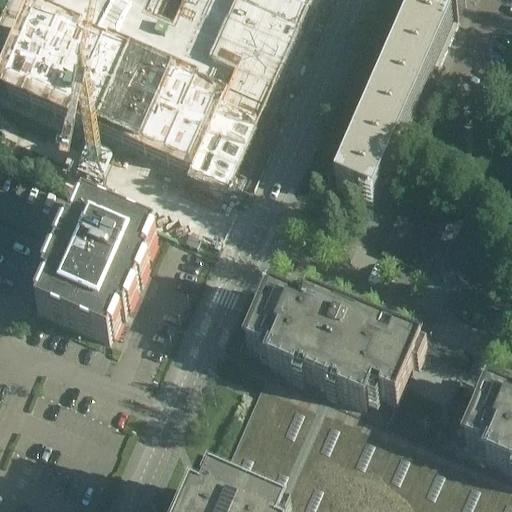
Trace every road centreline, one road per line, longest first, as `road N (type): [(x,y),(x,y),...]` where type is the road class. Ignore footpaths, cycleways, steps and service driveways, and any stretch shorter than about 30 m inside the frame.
road 1 (residential): [(129,511),(246,245)]
road 2 (residential): [(511,358),(246,245)]
road 3 (residential): [(246,245),(352,0)]
road 4 (unknown): [(310,94),(143,28)]
